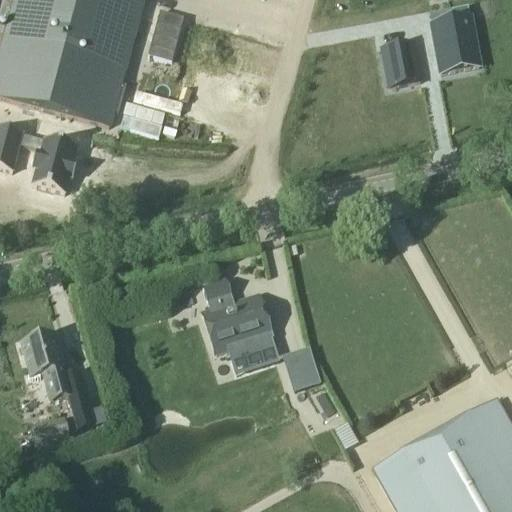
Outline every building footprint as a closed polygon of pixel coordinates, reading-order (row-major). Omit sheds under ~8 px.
[(0,101),(108,131),(145,0),(14,0),(0,57),(0,101)] [(400,0),(404,16),(425,11),(422,0),(400,0)] [(479,70),(467,9),(451,12),(453,23),(431,27),(440,77),(479,70)] [(412,45),(382,51),(389,91),(420,85),(412,45)] [(0,129),(0,171),(18,177),(25,149),(46,155),(45,158),(41,157),(37,174),(41,174),(37,189),(68,197),(72,183),(76,184),(81,168),(77,167),(81,152),(27,138),(27,137),(0,129)] [(255,223),(257,243),(273,241),(271,222),(255,223)] [(210,314),(202,316),(216,358),(270,341),(257,299),(233,307),(225,284),(202,292),(210,314)] [(53,339),(21,348),(30,382),(43,378),(50,405),(67,400),(70,409),(88,404),(80,374),(64,378),(53,339)] [(290,384),(294,394),(320,386),(317,375),(290,384)] [(41,407),(41,385),(18,385),(18,408),(41,407)] [(393,399),(398,410),(424,399),(419,388),(393,399)] [(416,454),(375,477),(394,511),(511,511),(511,431),(499,408),(458,431),(461,435),(419,459),(416,454)] [(88,414),(72,418),(77,435),(93,431),(88,414)] [(68,441),(62,422),(33,430),(37,451),(68,441)]
